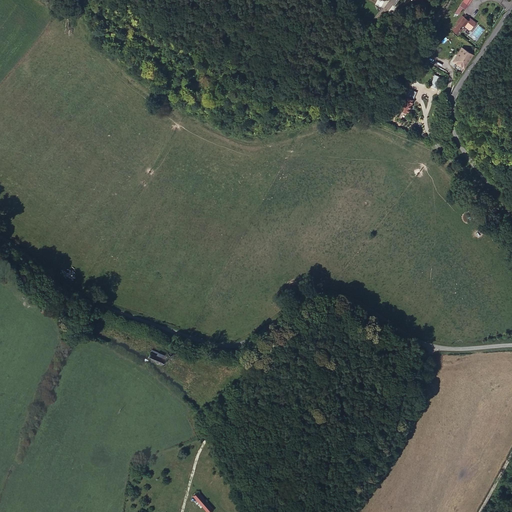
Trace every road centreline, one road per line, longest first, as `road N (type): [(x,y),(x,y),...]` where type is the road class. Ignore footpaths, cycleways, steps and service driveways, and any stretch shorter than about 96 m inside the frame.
road 1 (tertiary): [(511,343),(427,347),(341,293),(315,291),(237,344),(193,340),(76,290),(0,237)]
road 2 (track): [(494,194),(438,148),(377,124),(340,115),(247,132),(200,111),(68,0)]
road 3 (unclassified): [(511,216),(460,150),(450,105),(511,1)]
